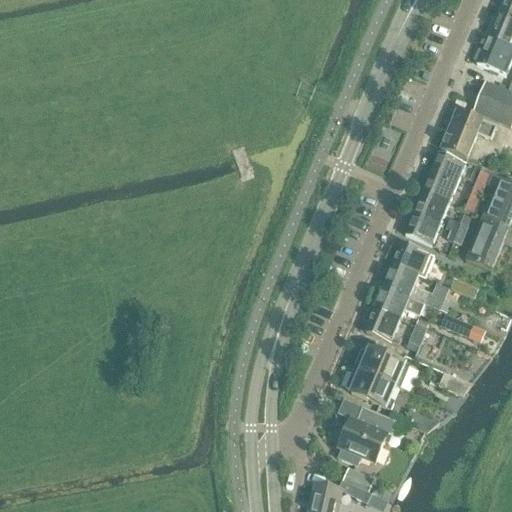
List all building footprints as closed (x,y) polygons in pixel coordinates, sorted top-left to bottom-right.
[(511,0),(506,0),(498,18),(511,24),(511,0)] [(511,24),(498,18),(487,43),(511,54),(511,24)] [(511,54),(487,43),(476,69),(505,81),(511,65),(511,54)] [(511,129),(511,97),(506,96),(485,87),(473,118),(484,122),(511,133),(511,129)] [(489,145),(495,131),(482,125),(456,114),(450,129),(439,153),(465,164),(476,139),(489,145)] [(421,199),(447,210),(464,169),(438,159),(421,199)] [(480,176),(459,225),(468,229),(489,180),(480,176)] [(511,223),(511,187),(491,179),(487,190),(494,193),(489,203),(481,223),(508,234),(511,223)] [(439,230),(447,210),(421,199),(412,219),(439,230)] [(430,251),(439,230),(412,219),(404,240),(430,251)] [(511,252),(511,251),(511,235),(508,234),(481,223),(473,244),(464,264),(491,275),(499,255),(502,248),(511,252)] [(450,224),(447,233),(451,235),(457,237),(461,228),(454,226),(450,224)] [(461,228),(457,237),(465,240),(468,231),(461,228)] [(451,235),(447,246),(454,248),(457,237),(451,235)] [(457,237),(454,248),(461,251),(465,240),(457,237)] [(401,248),(392,269),(418,280),(422,282),(424,278),(420,276),(425,264),(431,267),(433,261),(427,259),(401,248)] [(392,269),(382,292),(424,309),(439,316),(448,293),(436,288),(432,298),(414,291),(418,280),(392,269)] [(442,274),(436,288),(448,293),(454,279),(442,274)] [(454,284),(450,293),(473,303),(477,293),(454,284)] [(382,292),(373,314),(399,325),(404,314),(419,321),(424,309),(382,292)] [(373,314),(364,336),(398,351),(401,343),(393,339),(399,325),(373,314)] [(446,320),(441,332),(466,343),(471,330),(446,320)] [(419,352),(427,334),(416,329),(409,347),(419,352)] [(473,332),(469,341),(476,344),(477,344),(478,342),(480,335),(473,332)] [(417,357),(419,352),(409,347),(407,353),(417,357)] [(360,353),(352,372),(395,391),(399,392),(405,379),(408,371),(368,354),(367,356),(360,353)] [(445,374),(414,361),(412,365),(443,378),(445,374)] [(352,372),(344,392),(351,395),(350,397),(390,415),(394,406),(389,404),(395,391),(352,372)] [(443,378),(438,391),(460,401),(463,403),(470,390),(443,378)] [(349,423),(337,452),(341,453),(337,462),(356,471),(360,462),(374,468),(387,437),(392,439),(397,426),(360,411),(360,412),(355,426),(349,423)] [(409,415),(403,428),(426,439),(438,429),(438,428),(437,428),(409,415)] [(348,473),(343,485),(368,496),(374,485),(348,473)] [(343,485),(339,492),(342,493),(341,496),(367,508),(372,498),(371,498),(368,496),(343,485)] [(313,486),(307,511),(337,511),(341,497),(341,496),(342,493),(339,492),(313,486)] [(373,493),(371,498),(372,498),(389,504),(391,499),(373,493)]
